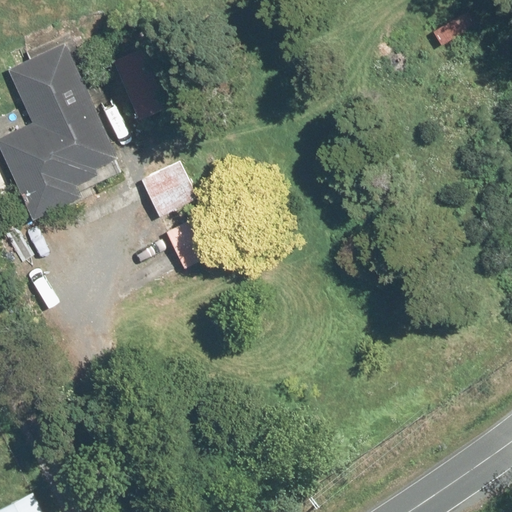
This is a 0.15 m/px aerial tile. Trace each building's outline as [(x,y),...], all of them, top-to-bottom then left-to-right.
[(122,176),(62,43),(5,69),(30,124),(0,137),(0,151),(30,218),(122,176)] [(148,44),(113,59),(141,123),(176,108),(148,44)] [(179,159),(140,178),(159,217),(198,198),(179,159)] [(200,213),(164,230),(182,267),(218,250),(200,213)] [(43,511),(33,492),(0,508),(0,511),(43,511)]
